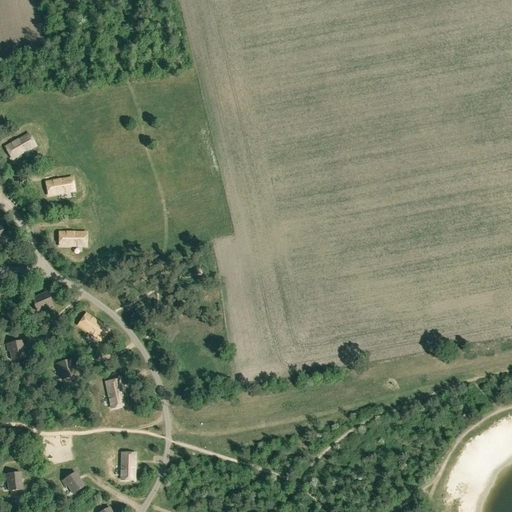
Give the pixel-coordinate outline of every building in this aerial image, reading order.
[(5,147),(12,159),(35,146),(29,134),(5,147)] [(46,182),(48,196),(75,191),(72,178),(46,182)] [(59,233),(59,246),(86,246),(86,233),(59,233)] [(31,299),(37,311),(46,307),(47,310),(53,307),(47,292),(31,299)] [(86,314),(78,325),(100,340),(108,329),(86,314)] [(10,351),(12,360),(25,358),(21,341),(6,344),(8,351),(10,351)] [(60,370),(62,380),(75,376),(71,360),(56,364),(57,371),(60,370)] [(119,379),(106,382),(111,408),(124,406),(119,379)] [(135,453),(122,453),(121,480),(134,480),(135,453)] [(68,486),(73,494),(84,487),(75,472),(62,481),(66,487),(68,486)] [(8,481),(9,491),(22,490),(20,473),(5,474),(5,481),(8,481)]
